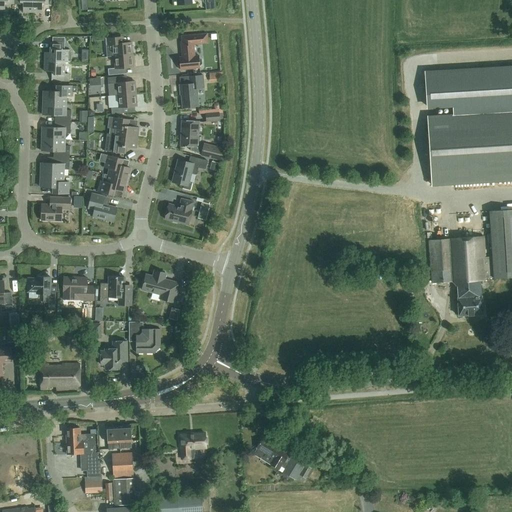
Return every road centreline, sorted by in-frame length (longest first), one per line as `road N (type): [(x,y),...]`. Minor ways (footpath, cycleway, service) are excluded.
road 1 (secondary): [(511,369),(288,385),(251,379),(209,357)]
road 2 (tertiary): [(232,265),(259,138),(251,0)]
road 3 (residential): [(141,238),(158,141),(150,0)]
road 4 (secondary): [(0,408),(160,393),(209,357)]
road 5 (residential): [(29,239),(21,218),(26,130),(0,84)]
